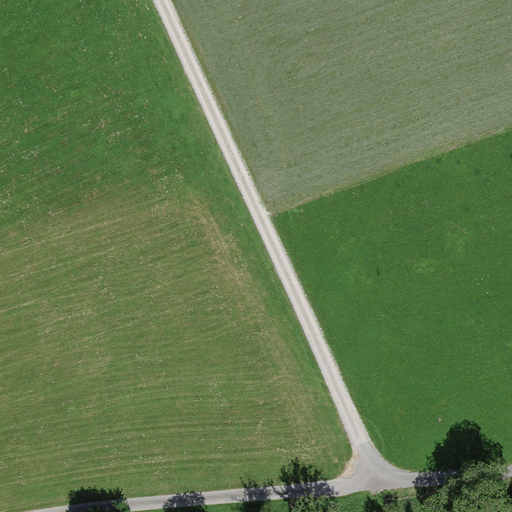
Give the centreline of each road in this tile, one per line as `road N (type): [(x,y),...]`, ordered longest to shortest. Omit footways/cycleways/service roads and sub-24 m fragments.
road 1 (track): [(162,0),(381,478)]
road 2 (track): [(511,470),(49,511)]
